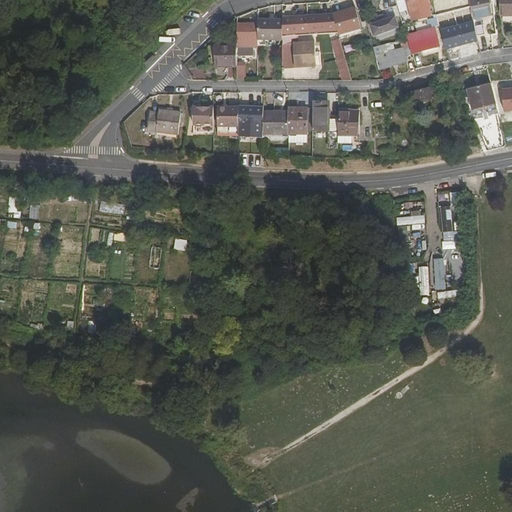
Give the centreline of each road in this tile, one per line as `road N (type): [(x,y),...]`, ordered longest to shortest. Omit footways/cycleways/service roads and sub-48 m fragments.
road 1 (track): [(0,346),(145,374),(276,456),(475,325),(482,307),(478,164)]
road 2 (primary): [(87,166),(333,182),(394,180),(511,158)]
road 3 (residential): [(511,55),(381,85),(148,86)]
road 4 (track): [(96,167),(69,359)]
road 5 (residential): [(242,0),(210,20),(148,86)]
